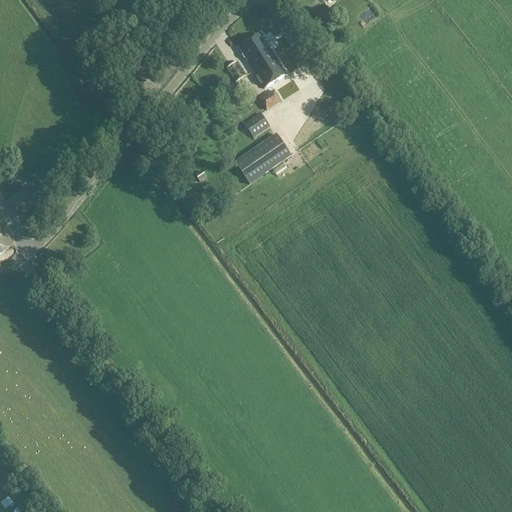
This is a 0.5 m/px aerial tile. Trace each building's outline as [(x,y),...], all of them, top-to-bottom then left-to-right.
[(265,90),(287,76),(261,35),(239,49),(265,90)] [(226,65),(230,76),(241,72),(238,62),(226,65)] [(273,91),(260,100),(267,112),(281,103),(273,91)] [(261,114),(244,125),(254,139),(270,128),(261,114)] [(277,135),(235,163),(250,185),(292,157),(277,135)] [(206,178),(202,172),(196,176),(200,183),(206,178)] [(20,217),(45,200),(33,184),(9,201),(20,217)] [(0,255),(13,247),(0,226),(0,255)]
